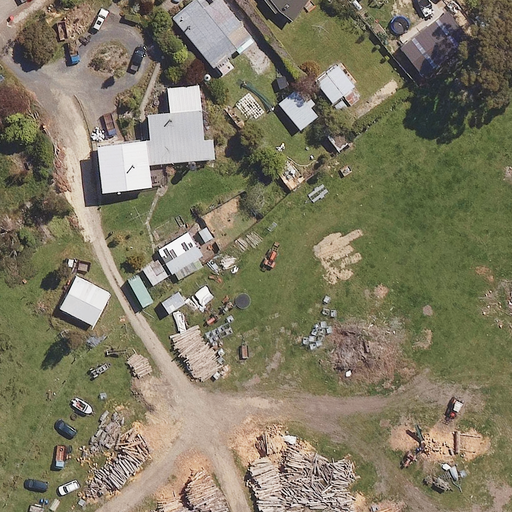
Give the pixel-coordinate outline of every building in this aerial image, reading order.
[(215,66),(220,72),(226,67),(223,62),(227,59),(223,54),(233,47),(238,52),(254,39),(221,0),(188,0),(170,15),(213,68),(215,66)] [(262,0),(274,13),(278,9),(285,17),(303,0),(262,0)] [(360,95),(336,64),(314,81),(338,112),(360,95)] [(97,189),(148,184),(146,162),(161,160),(212,156),(210,137),(201,138),(196,83),(164,86),(166,110),(144,112),(146,138),(93,143),(97,189)] [(315,114),(295,89),(278,103),(298,128),(315,114)] [(151,285),(171,273),(175,280),(200,264),(196,257),(200,255),(186,232),(157,250),(159,254),(140,267),(151,285)] [(204,281),(222,267),(214,256),(195,270),(204,281)] [(106,292),(73,275),(57,307),(91,324),(106,292)]
